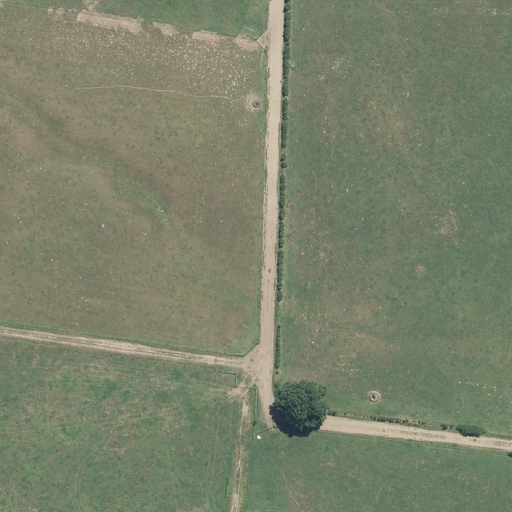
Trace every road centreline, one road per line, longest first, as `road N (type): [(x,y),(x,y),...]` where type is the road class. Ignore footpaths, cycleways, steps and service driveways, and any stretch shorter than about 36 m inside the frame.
road 1 (track): [(511,444),(253,406),(268,0)]
road 2 (track): [(255,361),(0,326)]
